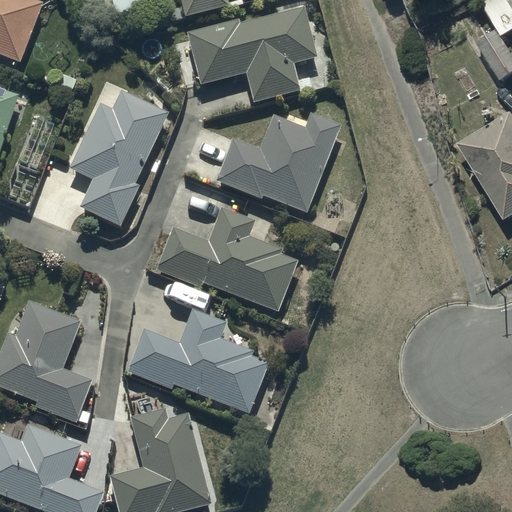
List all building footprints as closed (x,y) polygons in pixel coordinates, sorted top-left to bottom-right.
[(0,0),(0,59),(13,65),(38,3),(28,0),(0,0)] [(73,0),(82,12),(97,0),(73,0)] [(137,0),(113,0),(118,16),(140,10),(137,0)] [(176,0),(181,21),(227,10),(224,0),(176,0)] [(511,32),(511,0),(484,0),(482,2),(503,38),(511,32)] [(235,24),(182,37),(196,93),(241,82),(247,108),(296,96),(289,66),(313,60),(301,12),(236,28),(235,24)] [(511,59),(497,32),(477,43),(498,83),(511,75),(511,59)] [(0,141),(14,97),(0,92),(0,141)] [(164,116),(116,95),(109,113),(94,106),(65,172),(86,181),(73,213),(116,231),(134,189),(133,188),(164,116)] [(334,131),(281,110),(277,121),(270,118),(257,151),(229,140),(210,188),(257,206),(260,199),(301,215),(334,131)] [(511,117),(509,112),(456,147),(503,224),(511,218),(511,117)] [(251,225),(217,212),(205,245),(167,230),(150,273),(198,291),(199,287),(273,314),(291,265),(275,259),(278,254),(245,241),(251,225)] [(79,325),(24,303),(11,335),(3,332),(0,340),(0,392),(35,407),(33,412),(71,427),(72,423),(84,428),(88,418),(77,413),(89,383),(60,372),(79,325)] [(142,332),(124,375),(170,394),(172,389),(241,418),(244,409),(250,412),(267,371),(249,363),(251,357),(218,343),(224,329),(190,315),(176,346),(142,332)] [(162,411),(127,421),(141,471),(106,480),(114,511),(197,511),(207,509),(182,418),(165,423),(162,411)] [(78,451),(25,430),(19,445),(0,437),(0,501),(28,511),(92,511),(99,494),(67,482),(78,451)]
